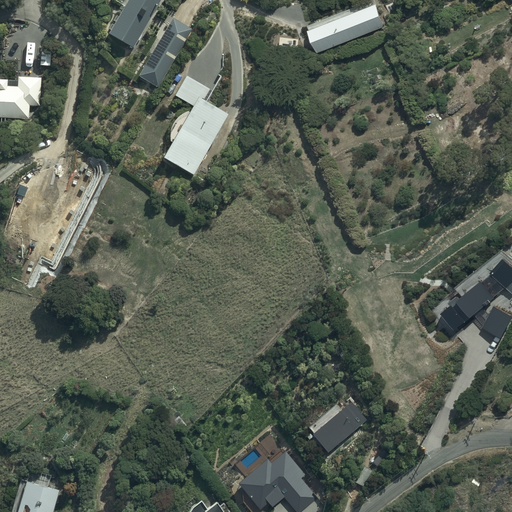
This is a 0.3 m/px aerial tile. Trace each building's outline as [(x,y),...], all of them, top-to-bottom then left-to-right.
[(107,33),(132,48),(160,0),(113,0),(123,6),(107,33)] [(380,0),(366,0),(307,23),(309,28),(305,30),(314,55),(390,26),(380,0)] [(452,3),(440,6),(442,17),(455,14),(452,3)] [(172,17),(137,75),(157,87),(170,66),(169,66),(192,28),(172,17)] [(8,77),(0,77),(0,116),(22,117),(22,119),(28,119),(28,104),(40,104),(41,77),(18,76),(18,79),(8,79),(8,77)] [(186,76),(175,96),(191,106),(187,112),(186,113),(185,113),(184,113),(183,114),(182,115),(181,116),(180,116),(179,117),(178,118),(177,118),(177,119),(176,120),(175,121),(175,122),(174,123),(174,124),(173,124),(173,125),(172,126),(172,127),(171,128),(171,129),(171,130),(171,132),(170,133),(170,134),(170,135),(170,136),(170,137),(170,138),(170,139),(170,140),(171,141),(171,142),(162,157),(193,177),(228,115),(204,100),(210,90),(186,76)] [(494,199),(483,209),(487,214),(481,219),(487,225),(493,221),(500,216),(501,217),(507,213),(494,199)] [(511,260),(506,254),(491,271),(511,290),(511,260)] [(457,328),(481,307),(491,299),(496,294),(483,278),(461,295),(459,293),(450,300),(452,302),(443,309),(457,328)] [(511,318),(511,312),(495,303),(483,326),(502,337),(511,318)] [(365,420),(350,402),(311,436),(327,454),(365,420)] [(267,459),(236,486),(258,511),(264,511),(284,496),(297,511),(299,511),(316,498),(301,480),(305,476),(285,453),(272,464),(267,459)] [(57,511),(63,490),(17,479),(9,511),(57,511)] [(222,511),(216,504),(207,511),(200,502),(191,509),(189,511),(222,511)]
